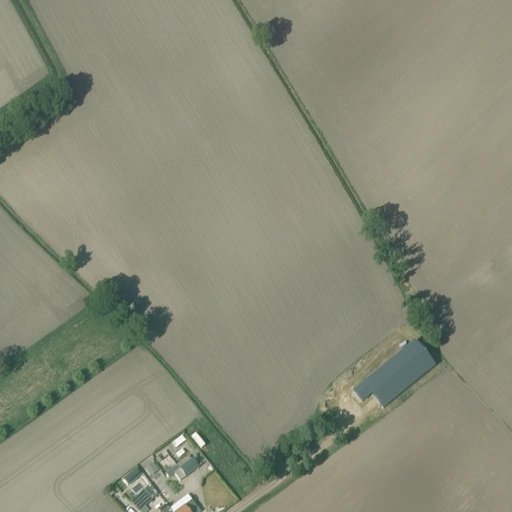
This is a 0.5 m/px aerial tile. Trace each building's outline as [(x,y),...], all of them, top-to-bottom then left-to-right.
[(414,341),(352,391),(361,402),(370,395),(371,395),(382,409),(435,366),(414,341)] [(175,448),(184,441),(180,436),(171,443),(175,448)] [(179,464),(177,464),(164,474),(168,479),(174,475),(180,471),(185,477),(199,467),(192,459),(191,460),(188,456),(179,464)] [(152,462),(144,469),(150,477),(158,470),(152,462)] [(135,467),(121,479),(124,482),(138,470),(135,467)] [(138,472),(124,481),(126,485),(141,476),(138,472)] [(137,511),(138,511),(157,494),(148,485),(129,503),(137,511)] [(191,511),(197,508),(192,501),(184,507),(181,503),(171,511),(191,511)]
